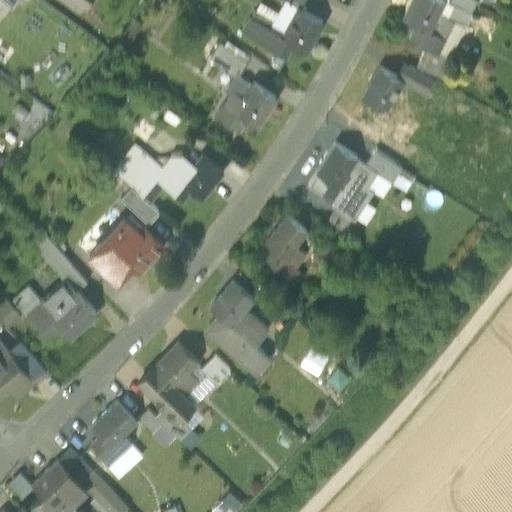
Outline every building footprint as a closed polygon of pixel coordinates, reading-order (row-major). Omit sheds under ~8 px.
[(19,0),(0,0),(11,10),(19,0)] [(63,0),(79,11),(87,0),(63,0)] [(245,34),(269,48),(284,22),(290,25),(299,9),(284,0),(283,0),(271,21),(262,16),(259,21),(254,18),(245,34)] [(284,0),(299,9),(300,9),(305,0),(284,0)] [(443,1),(440,0),(414,0),(405,19),(417,26),(428,31),(435,18),(442,5),(443,1)] [(444,0),(443,1),(442,5),(463,15),(470,0),(444,0)] [(290,25),(282,38),(293,45),(304,52),(322,22),(300,9),(299,9),(290,25)] [(428,31),(417,26),(410,39),(427,47),(441,21),(435,18),(428,31)] [(98,19),(88,33),(111,49),(121,35),(98,19)] [(293,45),(282,38),(290,25),(284,22),(269,48),(286,58),(293,45)] [(212,43),(202,56),(231,78),(241,65),(212,43)] [(427,57),(419,71),(434,80),(436,81),(445,66),(427,57)] [(419,71),(410,66),(406,73),(402,80),(426,94),(434,80),(419,71)] [(402,80),(380,67),(362,97),(374,104),(385,110),(393,97),(402,80)] [(434,80),(426,94),(438,100),(446,86),(436,81),(434,80)] [(244,98),(235,111),(246,118),(256,125),(276,98),(254,83),(244,98)] [(246,118),(235,111),(244,98),(238,95),(221,119),(238,130),(246,118)] [(385,110),(374,104),(367,117),(383,126),(388,117),(398,100),(393,97),(385,110)] [(356,158),(334,144),(316,172),(337,186),(356,158)] [(132,146),(114,169),(127,181),(146,157),(132,146)] [(395,164),(374,150),(365,164),(365,165),(375,172),(391,182),(392,181),(401,167),(395,164)] [(160,169),(146,157),(127,181),(131,185),(149,201),(163,184),(183,200),(192,189),(182,181),(195,164),(183,154),(171,155),(160,169)] [(224,171),(204,154),(195,164),(182,181),(192,189),(202,197),(224,171)] [(372,191),(365,187),(375,172),(365,165),(365,164),(356,158),(337,186),(316,172),(308,184),(335,202),(333,204),(354,218),(372,191)] [(401,167),(392,181),(405,190),(414,176),(401,167)] [(149,201),(131,185),(120,198),(148,224),(155,217),(160,211),(149,201)] [(306,230),(286,214),(265,241),(275,249),(285,257),(294,246),(306,230)] [(123,218),(89,254),(117,279),(131,264),(138,271),(163,245),(142,226),(137,231),(123,218)] [(71,263),(42,231),(30,241),(59,273),(71,263)] [(275,249),(266,261),(281,273),(299,249),(294,246),(285,257),(275,249)] [(290,262),(281,273),(293,283),(302,272),(290,262)] [(71,263),(59,273),(66,279),(75,289),(81,284),(86,279),(71,263)] [(59,273),(35,294),(41,301),(66,279),(59,273)] [(35,294),(29,287),(15,300),(48,338),(61,326),(70,336),(96,313),(75,289),(66,279),(41,301),(35,294)] [(253,298),(233,281),(211,307),(220,315),(206,331),(257,375),(271,359),(256,346),(268,330),(244,309),(253,298)] [(18,312),(8,300),(0,306),(0,315),(6,323),(18,312)] [(178,341),(154,366),(173,385),(173,384),(184,394),(198,380),(188,370),(197,361),(178,341)] [(47,371),(23,343),(10,353),(33,382),(39,377),(47,371)] [(0,395),(9,388),(15,396),(33,382),(10,353),(0,360),(0,395)] [(209,361),(200,370),(215,385),(230,370),(215,355),(209,361)] [(173,385),(154,366),(138,381),(163,406),(177,420),(182,415),(193,404),(184,394),(173,384),(173,385)] [(135,421),(117,402),(93,426),(102,435),(111,444),(121,434),(135,421)] [(159,410),(155,415),(161,421),(179,438),(192,425),(182,415),(177,420),(163,406),(159,410)] [(155,415),(148,408),(143,413),(139,417),(152,430),(161,421),(155,415)] [(121,434),(111,444),(102,435),(91,445),(105,459),(126,439),(121,434)] [(78,480),(58,459),(31,484),(41,494),(52,505),(74,484),(78,480)] [(88,475),(81,482),(109,511),(121,511),(127,507),(93,471),(88,475)] [(74,484),(52,505),(41,494),(26,509),(28,511),(77,511),(70,504),(82,492),(74,484)] [(217,511),(229,511),(237,499),(224,492),(214,510),(217,511)]
